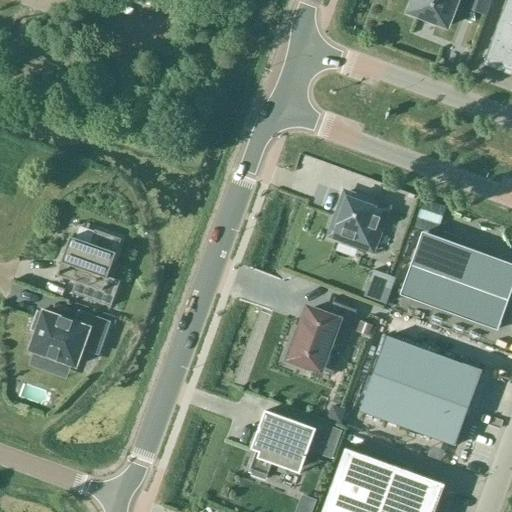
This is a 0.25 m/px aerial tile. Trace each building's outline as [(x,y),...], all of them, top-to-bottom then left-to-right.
[(142,0),(135,22),(183,39),(196,0),(142,0)] [(413,0),(409,13),(447,27),(456,0),(413,0)] [(511,0),(508,0),(485,62),(511,72),(511,0)] [(345,193),(329,236),(372,252),(388,209),(345,193)] [(76,282),(72,293),(111,307),(120,282),(107,277),(121,239),(94,230),(89,244),(70,237),(57,275),(76,282)] [(400,295),(498,330),(511,290),(511,267),(421,235),(400,295)] [(373,270),(364,296),(384,304),(394,278),(373,270)] [(335,297),(334,297),(327,316),(308,309),(298,335),(294,333),(295,331),(294,330),(282,361),(307,371),(307,370),(305,369),(306,365),(319,370),(331,340),(343,345),(356,310),(334,302),(335,297)] [(43,314),(37,312),(30,331),(36,333),(30,351),(75,367),(82,348),(97,354),(108,323),(79,313),(75,324),(43,313),(43,314)] [(386,336),(359,411),(454,447),(482,371),(458,362),(458,363),(386,336)] [(314,429),(263,410),(249,448),(253,450),(245,471),(263,478),(271,456),(299,467),(314,429)] [(430,511),(441,484),(345,448),(321,511),(430,511)]
